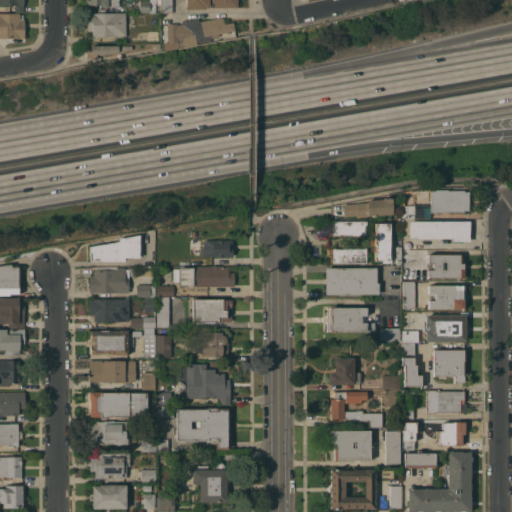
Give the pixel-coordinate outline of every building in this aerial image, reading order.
[(0,0),(23,0),(23,12),(14,12),(14,5),(8,5),(8,6),(0,6),(0,0)] [(139,12),(139,0),(156,0),(156,7),(155,7),(155,12),(139,12)] [(156,4),(156,0),(172,0),(172,12),(161,12),(161,4),(156,4)] [(237,0),(237,7),(212,7),(212,6),(209,6),(209,7),(205,7),(205,8),(186,9),(186,0),(237,0)] [(24,38),(0,38),(0,13),(19,13),(19,15),(23,15),(23,19),(24,19),(24,38)] [(92,36),(92,30),(87,30),(87,13),(125,13),(125,36),(92,36)] [(218,36),(210,37),(211,40),(196,43),(183,46),(183,45),(177,46),(177,42),(167,42),(167,23),(177,23),(177,24),(182,24),(181,21),(187,20),(190,19),(190,20),(199,19),(199,21),(212,19),(212,18),(216,17),(216,18),(222,17),(224,23),(233,22),(234,30),(224,32),(224,33),(218,34),(218,36)] [(151,44),(154,43),(159,43),(160,50),(152,51),(151,48),(151,44)] [(86,50),(91,50),(90,46),(131,44),(131,50),(118,50),(118,53),(96,54),(96,57),(95,58),(86,58),(86,50)] [(430,189),(447,189),(447,190),(463,190),(463,191),(468,191),(468,210),(463,210),(463,211),(446,211),(446,212),(430,212),(430,189)] [(401,217),(401,193),(414,193),(413,217),(401,217)] [(367,215),(367,216),(356,217),(356,215),(343,216),(343,204),(355,203),(366,202),(366,199),(383,198),(383,197),(389,197),(389,198),(391,197),(392,214),(367,215)] [(366,235),(360,235),(360,237),(355,237),(355,235),(329,235),(329,231),(332,232),(332,229),(329,229),(330,220),(332,220),(366,220),(366,235)] [(469,220),(469,241),(452,241),(452,238),(416,238),(416,237),(409,237),(409,221),(469,220)] [(389,222),(389,226),(391,226),(391,230),(389,230),(389,253),(392,253),(392,257),(389,257),(389,260),(374,260),(374,253),(374,252),(373,252),(372,245),(369,245),(369,238),(372,238),(372,231),(373,231),(373,230),(374,230),(374,222),(389,222)] [(119,241),(118,238),(139,234),(139,257),(124,257),(124,261),(89,261),(89,252),(89,246),(119,241)] [(223,256),(223,257),(218,257),(218,256),(201,256),(201,247),(203,247),(203,240),(205,239),(232,239),(232,256),(223,256)] [(332,262),(332,263),(330,263),(330,254),(332,254),(332,251),(328,251),(329,248),(332,248),(355,248),(355,246),(360,246),(360,248),(366,248),(366,262),(332,262)] [(459,254),(459,263),(463,263),(463,269),(464,277),(427,277),(427,269),(433,269),(433,262),(427,262),(427,254),(459,254)] [(9,294),(0,294),(0,265),(7,264),(11,264),(11,266),(19,266),(19,285),(19,293),(9,294)] [(89,275),(93,275),(93,274),(81,273),(81,267),(93,267),(94,270),(95,269),(95,266),(117,266),(117,267),(125,267),(125,268),(129,268),(129,279),(128,279),(128,283),(130,283),(130,288),(128,288),(128,292),(89,292),(89,275)] [(234,286),(192,286),(192,285),(178,285),(178,281),(173,281),(173,268),(178,268),(178,267),(193,267),(193,266),(228,266),(228,272),(234,272),(234,286)] [(376,267),(376,282),(378,282),(378,294),(325,294),(325,267),(376,267)] [(136,296),(149,297),(150,275),(131,275),(131,285),(136,285),(136,296)] [(414,308),(402,308),(402,281),(414,281),(414,308)] [(155,312),(144,312),(144,309),(142,309),(142,305),(143,305),(143,297),(136,297),(136,284),(149,284),(149,285),(155,285),(155,297),(155,304),(155,312)] [(173,285),(173,295),(156,296),(156,285),(173,285)] [(462,285),(462,299),(463,299),(463,308),(428,308),(428,300),(435,300),(435,293),(428,293),(428,285),(462,285)] [(169,320),(170,320),(170,326),(168,326),(168,327),(156,327),(156,297),(169,297),(169,320)] [(231,307),(227,307),(227,317),(228,317),(228,315),(231,316),(231,320),(218,320),(218,321),(214,321),(214,323),(203,323),(203,321),(202,321),(202,324),(190,323),(190,321),(192,321),(192,299),(190,299),(190,297),(202,297),(202,298),(223,298),(223,299),(231,299),(231,307)] [(0,298),(24,298),(24,328),(8,328),(8,323),(0,323),(0,298)] [(93,321),(93,315),(89,315),(89,299),(93,299),(93,298),(129,298),(129,321),(93,321)] [(366,315),(361,315),(361,322),(374,322),(374,330),(371,330),(371,328),(366,328),(366,331),(336,331),(336,332),(329,332),(329,306),(335,306),(335,307),(366,307),(366,315)] [(425,341),(425,330),(428,330),(428,326),(425,326),(425,315),(465,314),(465,340),(425,341)] [(155,327),(141,327),(130,327),(130,317),(141,317),(141,316),(155,316),(155,327)] [(0,328),(24,328),(24,344),(19,344),(19,354),(3,355),(3,353),(0,353),(0,328)] [(201,353),(199,353),(200,345),(201,345),(201,328),(213,328),(213,331),(222,331),(222,334),(224,335),(226,337),(226,340),(228,340),(227,356),(201,356),(201,353)] [(399,328),(399,340),(381,340),(380,328),(399,328)] [(100,330),(108,330),(119,330),(119,329),(127,329),(127,354),(113,354),(108,354),(108,356),(100,355),(100,354),(89,354),(90,330),(100,330)] [(418,342),(401,342),(401,330),(418,330),(418,342)] [(143,333),(155,333),(155,357),(143,357),(143,333)] [(156,357),(156,334),(171,334),(171,357),(156,357)] [(404,364),(402,364),(402,342),(414,342),(414,364),(416,364),(416,374),(421,374),(421,386),(404,386),(404,364)] [(433,349),(464,349),(463,361),(462,361),(462,375),(463,375),(463,382),(453,382),(453,376),(433,375),(433,349)] [(329,384),(329,372),(333,372),(333,358),(354,358),(354,372),(360,372),(360,382),(354,382),(354,384),(329,384)] [(0,385),(0,360),(19,360),(19,381),(18,381),(18,383),(9,383),(9,386),(0,385)] [(89,360),(109,360),(135,360),(135,380),(131,380),(131,382),(103,382),(103,381),(89,381),(89,360)] [(230,404),(220,404),(220,398),(211,398),(211,397),(206,397),(206,398),(195,398),(195,397),(186,397),(186,391),(175,391),(175,375),(186,375),(186,363),(206,363),(206,369),(214,369),(214,373),(224,373),(224,379),(228,379),(228,378),(230,378),(230,404)] [(155,372),(155,387),(141,387),(141,379),(143,379),(143,372),(155,372)] [(382,374),(398,375),(398,388),(382,388),(382,374)] [(435,389),(435,388),(439,388),(439,390),(463,390),(463,403),(466,403),(466,411),(440,411),(440,413),(439,413),(435,413),(435,412),(426,412),(426,389),(435,389)] [(368,426),(368,420),(347,420),(347,418),(330,418),(330,398),(334,398),(334,391),(366,390),(366,399),(361,400),(361,402),(345,402),(344,402),(344,411),(356,411),(356,410),(362,410),(362,412),(381,412),(381,426),(368,426)] [(25,408),(18,408),(19,415),(2,415),(2,416),(0,416),(0,391),(25,391),(25,408)] [(89,391),(101,391),(101,392),(146,392),(146,416),(114,416),(114,415),(108,415),(108,417),(100,417),(100,416),(89,416),(89,391)] [(171,391),(171,404),(157,404),(157,391),(171,391)] [(173,405),(173,417),(156,417),(156,405),(173,405)] [(413,418),(402,418),(402,406),(413,406),(413,418)] [(215,441),(207,441),(207,440),(176,440),(175,409),(207,408),(207,407),(217,407),(217,408),(228,408),(228,449),(215,449),(215,441)] [(90,422),(94,422),(94,421),(127,421),(127,436),(128,436),(128,446),(114,446),(114,443),(96,443),(96,442),(90,442),(90,422)] [(417,421),(417,432),(416,432),(416,440),(413,440),(413,449),(402,449),(402,432),(401,432),(401,429),(404,429),(404,421),(417,421)] [(452,422),(452,421),(464,421),(464,434),(462,434),(461,445),(442,445),(442,444),(439,444),(439,437),(434,437),(434,433),(435,433),(435,430),(442,430),(442,422),(452,422)] [(0,423),(18,423),(18,430),(19,430),(20,431),(21,431),(22,433),(22,435),(22,436),(20,438),(20,439),(18,439),(18,446),(8,446),(8,444),(0,444),(0,423)] [(385,430),(395,430),(395,428),(399,428),(399,465),(395,465),(395,464),(385,464),(385,430)] [(370,430),(370,459),(334,459),(334,448),(331,448),(331,430),(370,430)] [(140,451),(140,437),(156,437),(156,439),(156,451),(140,451)] [(156,439),(167,439),(167,451),(156,451),(156,439)] [(435,467),(404,467),(404,452),(417,453),(417,450),(422,450),(422,452),(435,452),(435,467)] [(407,511),(407,488),(410,488),(410,487),(413,487),(413,488),(447,488),(447,451),(470,451),(470,511),(407,511)] [(95,470),(89,470),(89,453),(102,453),(102,452),(129,452),(129,466),(126,466),(126,478),(112,478),(112,474),(108,474),(108,478),(95,478),(95,470)] [(0,456),(21,456),(21,477),(0,477),(0,456)] [(196,469),(196,465),(208,465),(208,469),(212,469),(212,467),(215,467),(216,464),(217,462),(221,462),(223,464),(224,466),(224,469),(226,469),(226,502),(199,502),(199,500),(194,500),(194,483),(192,483),(192,469),(196,469)] [(330,509),(330,505),(329,505),(329,502),(330,502),(330,499),(329,499),(329,495),(330,495),(330,481),(329,481),(329,477),(330,477),(330,475),(329,475),(329,471),(330,471),(330,469),(342,469),(364,469),(364,468),(375,468),(374,508),(364,508),(342,507),(342,509),(330,509)] [(155,469),(155,482),(141,481),(141,469),(155,469)] [(125,484),(125,486),(127,486),(127,493),(125,493),(126,503),(127,503),(127,507),(126,507),(126,508),(92,508),(92,500),(89,500),(89,493),(92,493),(92,485),(99,485),(99,484),(125,484)] [(22,503),(25,503),(25,506),(23,506),(23,507),(3,507),(3,504),(0,504),(0,487),(6,487),(6,485),(22,485),(22,503)] [(390,508),(390,486),(401,485),(401,508),(399,508),(390,508)] [(154,494),(154,508),(140,508),(140,494),(154,494)] [(156,511),(156,496),(174,496),(174,511),(156,511)]
